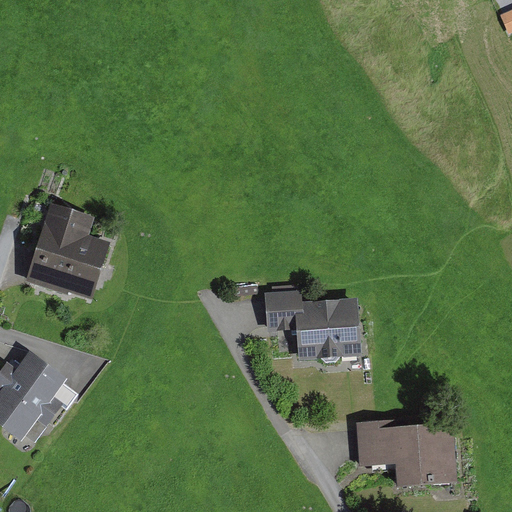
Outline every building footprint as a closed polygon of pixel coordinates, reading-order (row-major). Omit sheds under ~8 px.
[(511,9),(500,15),(508,35),(511,33),(511,9)] [(94,214),(52,200),(26,278),(68,292),(69,289),(92,296),(111,240),(88,232),(94,214)] [(302,288),(264,290),(267,330),(297,328),(299,359),(362,355),(358,295),(303,298),(302,288)] [(0,421),(20,437),(36,415),(46,423),(61,402),(67,406),(78,390),(64,380),(68,374),(29,345),(15,364),(7,358),(0,367),(0,421)] [(394,417),(356,420),(360,465),(394,463),(396,485),(459,480),(454,417),(395,422),(394,417)]
